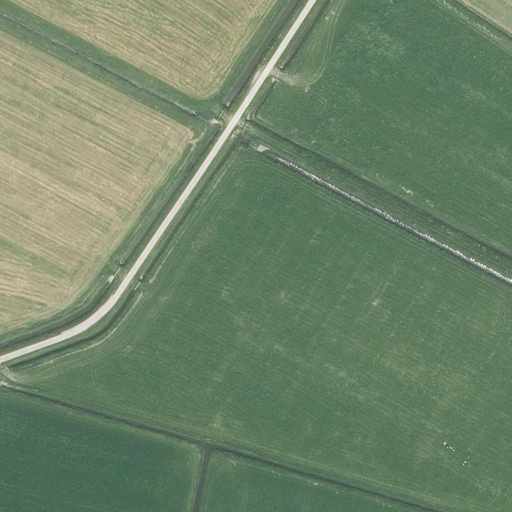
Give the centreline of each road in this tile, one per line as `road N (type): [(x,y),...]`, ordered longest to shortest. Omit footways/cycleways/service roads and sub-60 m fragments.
road 1 (unclassified): [(0,360),(71,333),(112,301),(312,0)]
road 2 (track): [(511,269),(212,108)]
